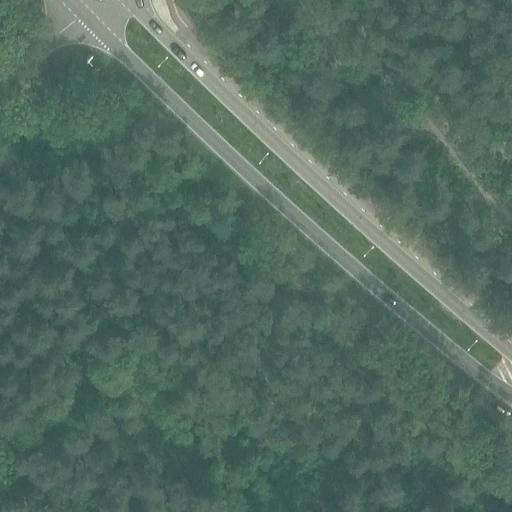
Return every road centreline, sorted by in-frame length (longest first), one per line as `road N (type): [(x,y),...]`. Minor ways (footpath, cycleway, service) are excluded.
road 1 (tertiary): [(81,14),(461,348),(511,373)]
road 2 (tertiary): [(511,365),(126,0)]
